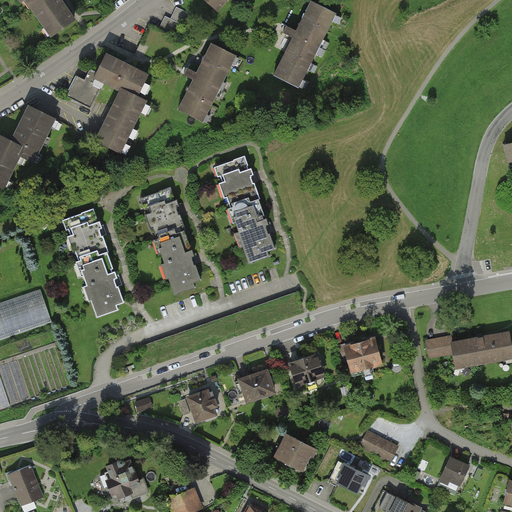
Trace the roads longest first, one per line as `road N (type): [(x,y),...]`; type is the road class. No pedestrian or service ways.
road 1 (unclassified): [(65,426),(74,409),(103,395),(330,316),(404,300)]
road 2 (unclassified): [(65,426),(154,433),(318,511)]
road 3 (residential): [(404,300),(427,417),(449,437),(511,462)]
road 4 (residential): [(511,112),(483,157),(460,290)]
road 5 (residential): [(0,105),(150,0)]
